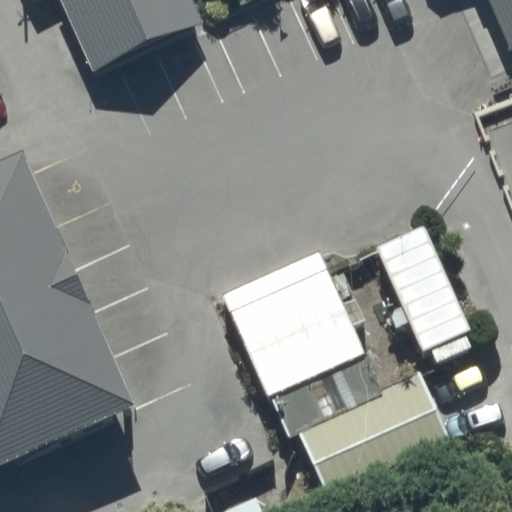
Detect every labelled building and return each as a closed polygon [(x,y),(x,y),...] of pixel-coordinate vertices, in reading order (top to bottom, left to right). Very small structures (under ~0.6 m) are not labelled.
[(177,17),(168,0),(53,0),(82,61),(177,17)] [(511,0),(478,0),(497,39),(511,31),(511,0)] [(0,442),(102,395),(0,178),(0,442)] [(381,266),(377,267),(402,325),(392,330),(398,345),(409,340),(422,372),(431,369),(436,381),(472,365),(467,354),(471,352),(426,245),(420,247),(417,242),(378,258),(381,266)] [(318,269),(221,314),(269,419),(274,416),(291,455),(301,450),(329,511),(357,511),(456,466),(420,390),(381,408),(351,344),(369,336),(357,312),(341,319),(318,269)]
